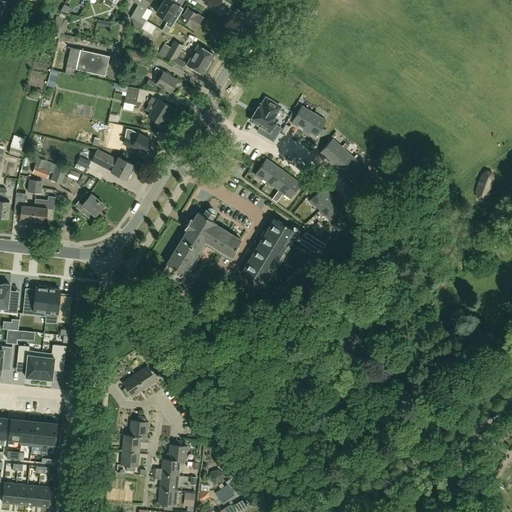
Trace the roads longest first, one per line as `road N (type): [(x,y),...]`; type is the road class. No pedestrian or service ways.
road 1 (tertiary): [(104,250),(134,224),(256,28)]
road 2 (residential): [(278,154),(220,124),(131,268),(106,256)]
road 3 (track): [(290,511),(180,341)]
road 4 (residential): [(342,511),(511,401)]
road 5 (unclassified): [(94,385),(106,256)]
road 6 (unclassified): [(82,511),(94,385)]
